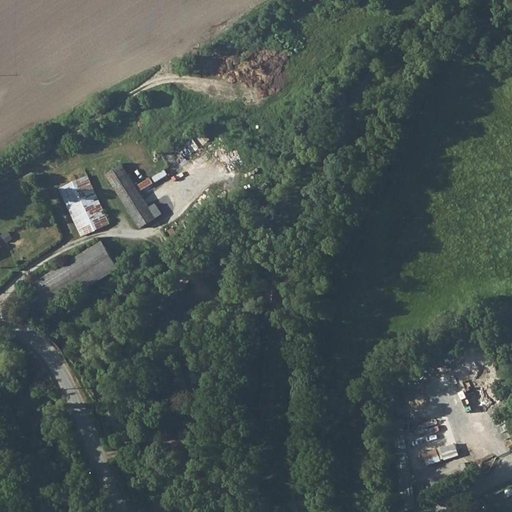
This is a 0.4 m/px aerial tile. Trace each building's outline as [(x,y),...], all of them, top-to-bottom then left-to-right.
[(121,162),(107,172),(144,223),(158,213),(121,162)] [(90,231),(114,218),(87,172),(62,186),(90,231)] [(49,311),(123,267),(107,241),(68,265),(33,286),(49,311)] [(417,510),(407,425),(389,428),(399,511),(417,510)] [(458,444),(425,453),(429,465),(462,456),(458,444)]
